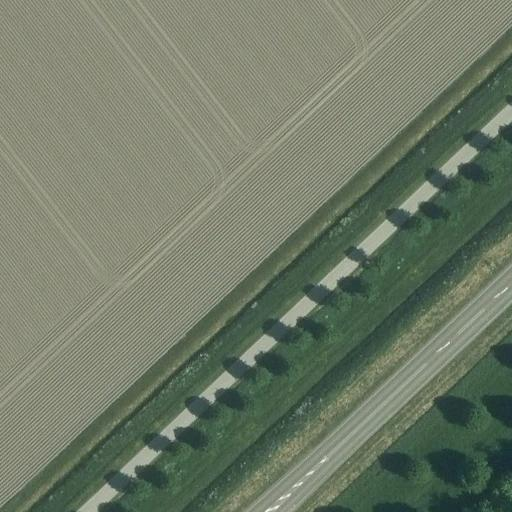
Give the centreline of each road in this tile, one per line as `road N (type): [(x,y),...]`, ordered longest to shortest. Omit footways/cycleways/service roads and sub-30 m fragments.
road 1 (unclassified): [(86,511),(511,109)]
road 2 (trunk): [(258,511),(511,270)]
